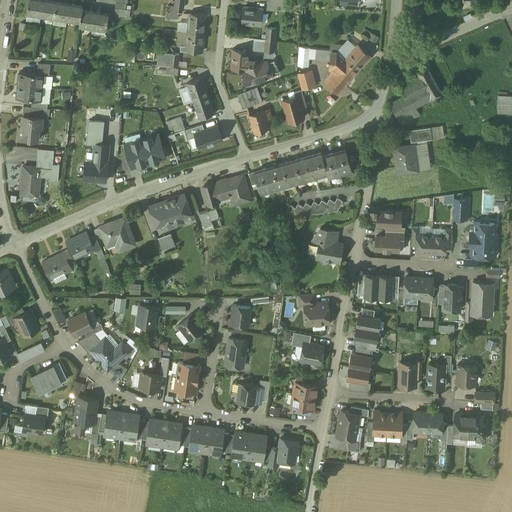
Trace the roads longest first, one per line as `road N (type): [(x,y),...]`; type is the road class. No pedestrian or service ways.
road 1 (unclassified): [(16,246),(247,157)]
road 2 (residential): [(247,157),(216,82),(224,0)]
road 3 (residential): [(62,346),(122,395),(204,412)]
road 4 (residential): [(353,261),(376,111)]
road 5 (unclassified): [(247,157),(376,111)]
road 6 (unclassified): [(389,69),(511,9)]
road 7 (residential): [(330,393),(353,261)]
road 8 (residential): [(204,412),(323,429)]
